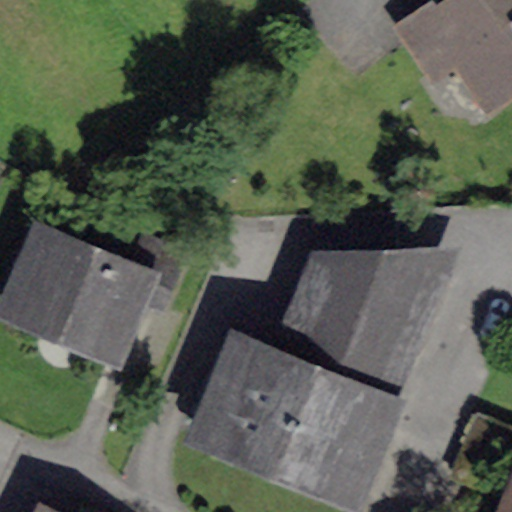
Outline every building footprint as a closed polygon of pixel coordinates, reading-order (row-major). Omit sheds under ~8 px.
[(458,77),(488,124),(511,108),(511,0),(448,0),(401,30),(439,89),(458,77)] [(0,314),(0,316),(122,369),(161,278),(38,226),(0,314)] [(273,263),(241,333),(407,405),(467,254),(273,263)] [(322,511),(369,511),(407,405),(241,333),(189,448),(322,511)] [(511,511),(511,487),(500,511),(511,511)]
